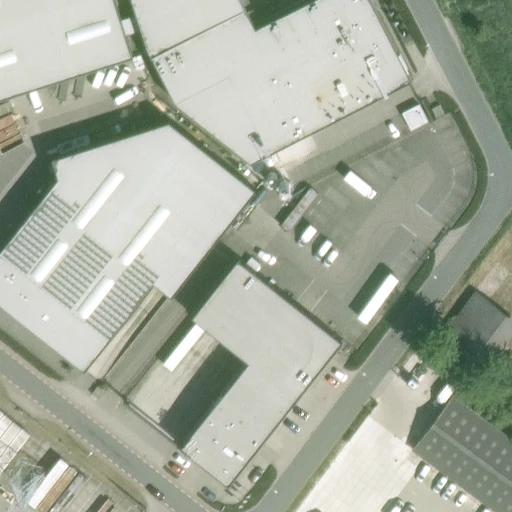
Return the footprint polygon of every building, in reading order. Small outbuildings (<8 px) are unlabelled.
[(0,0),(0,97),(132,56),(114,0),(0,0)] [(131,0),(150,55),(244,7),(240,0),(131,0)] [(410,78),(375,10),(374,8),(370,0),(369,0),(305,0),(254,26),(244,7),(150,55),(174,102),(250,162),(269,152),(405,82),(405,81),(409,79),(410,82),(411,81),(410,78)] [(54,105),(59,120),(81,113),(75,98),(54,105)] [(84,370),(84,369),(153,282),(170,296),(255,189),(168,120),(51,157),(57,176),(0,247),(0,302),(1,304),(0,305),(1,306),(2,305),(84,370)] [(342,340),(341,339),(340,340),(237,257),(191,315),(247,360),(180,444),(179,443),(178,444),(227,484),(342,340)] [(455,356),(494,305),(475,291),(437,343),(455,356)] [(496,511),(511,511),(511,441),(451,397),(412,450),(496,511)]
